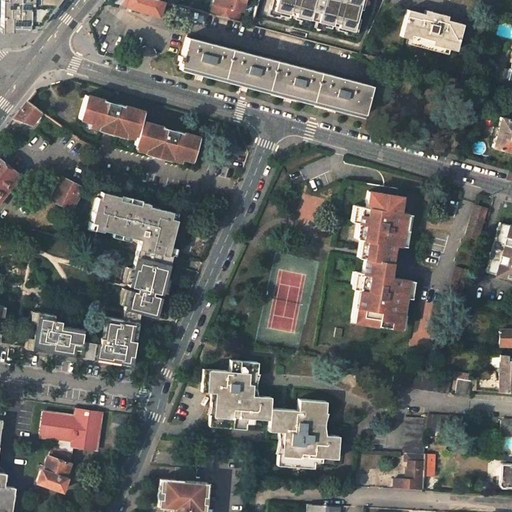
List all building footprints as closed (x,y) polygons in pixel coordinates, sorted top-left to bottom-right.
[(0,0),(0,30),(32,31),(56,0),(0,0)] [(110,0),(110,2),(120,3),(119,4),(158,16),(162,1),(156,0),(110,0)] [(213,0),(210,14),(237,21),(240,10),(242,10),(244,0),(213,0)] [(270,0),(268,8),(278,11),(277,14),(287,16),(287,13),(293,15),(292,18),(307,21),(308,18),(315,20),(314,23),(329,27),(330,24),(336,26),(335,29),(344,31),(345,28),(355,30),(358,17),(355,16),(357,8),(361,9),(362,0),(270,0)] [(406,9),(398,35),(454,50),(461,23),(440,17),(441,15),(427,11),(426,14),(406,9)] [(370,83),(185,35),(177,65),(179,66),(179,69),(360,117),(361,113),(362,113),(370,83)] [(142,111),(116,104),(115,106),(106,103),(107,101),(82,95),(76,118),(98,124),(96,130),(120,137),(122,131),(135,134),(133,143),(146,147),(144,154),(167,160),(168,154),(190,159),(196,136),(174,130),(174,131),(164,129),(165,126),(139,119),(142,111)] [(26,100),(13,118),(31,124),(40,110),(26,100)] [(511,119),(498,116),(491,147),(511,152),(511,119)] [(0,196),(17,175),(3,164),(4,162),(4,159),(0,156),(0,196)] [(49,199),(69,209),(80,187),(60,177),(56,185),(46,180),(39,196),(48,201),(49,199)] [(387,277),(392,243),(398,244),(403,212),(397,211),(399,196),(366,190),(364,206),(358,205),(355,222),(353,238),(365,240),(354,307),(360,308),(358,321),(393,327),(396,312),(400,312),(405,280),(387,277)] [(138,204),(117,199),(118,196),(100,191),(98,198),(95,197),(89,222),(94,223),(92,229),(100,231),(101,229),(110,232),(128,236),(138,238),(134,255),(166,262),(167,263),(170,253),(166,252),(168,245),(175,219),(173,219),(168,217),(170,211),(147,205),(147,203),(139,201),(138,204)] [(437,192),(434,201),(443,204),(446,195),(437,192)] [(139,199),(118,194),(118,196),(117,199),(138,204),(139,201),(139,199)] [(476,239),(486,207),(472,203),(463,234),(476,239)] [(355,222),(358,205),(350,204),(347,221),(355,222)] [(511,225),(498,222),(485,271),(511,278),(511,225)] [(128,236),(110,232),(110,236),(127,240),(128,236)] [(168,245),(166,252),(170,253),(173,254),(175,247),(168,245)] [(154,317),(165,272),(164,272),(166,262),(134,255),(130,269),(126,283),(126,286),(134,288),(133,291),(126,289),(122,305),(121,309),(138,313),(154,317)] [(459,296),(467,270),(453,266),(446,292),(459,296)] [(126,283),(130,269),(124,267),(120,282),(126,283)] [(122,305),(126,289),(120,288),(116,303),(122,305)] [(136,322),(138,313),(121,309),(120,319),(136,322)] [(129,366),(136,322),(120,319),(102,316),(97,343),(79,340),(81,329),(58,325),(59,321),(51,320),(52,315),(35,312),(29,349),(129,366)] [(511,328),(498,329),(498,345),(511,345),(511,328)] [(497,392),(511,392),(511,357),(504,357),(504,354),(498,354),(497,392)] [(210,414),(208,426),(245,429),(246,417),(269,419),(271,396),(250,395),(252,374),(256,374),(258,362),(231,360),(230,371),(203,369),(201,392),(217,393),(215,414),(210,414)] [(394,366),(391,382),(447,391),(450,375),(394,366)] [(457,376),(454,392),(468,394),(471,379),(457,376)] [(278,454),(277,465),(313,468),(314,457),(336,458),(338,436),(318,434),(321,413),(325,414),(327,402),(299,399),(298,410),(270,408),(268,430),(285,432),(283,454),(278,454)] [(85,409),(82,416),(50,411),(40,434),(59,441),(57,447),(51,445),(48,455),(46,455),(41,469),(39,469),(35,481),(60,490),(65,478),(64,477),(68,463),(71,452),(63,449),(66,441),(86,448),(89,447),(103,411),(85,409)] [(114,413),(113,421),(125,423),(126,415),(114,413)] [(461,432),(461,417),(426,415),(425,417),(406,417),(404,452),(413,452),(424,453),(425,430),(461,432)] [(511,433),(511,418),(499,418),(498,434),(511,433)] [(423,474),(424,453),(413,452),(404,452),(404,461),(407,461),(405,478),(393,478),(393,487),(422,489),(423,474)] [(423,474),(433,475),(433,454),(424,453),(423,474)] [(498,459),(497,484),(511,485),(511,462),(509,463),(502,462),(502,458),(498,459)] [(0,511),(12,511),(9,511),(12,486),(1,484),(3,471),(0,471),(0,511)] [(205,481),(158,477),(156,505),(169,506),(168,511),(162,511),(161,511),(198,511),(201,495),(204,495),(205,481)] [(338,511),(339,505),(306,503),(306,511),(338,511)]
